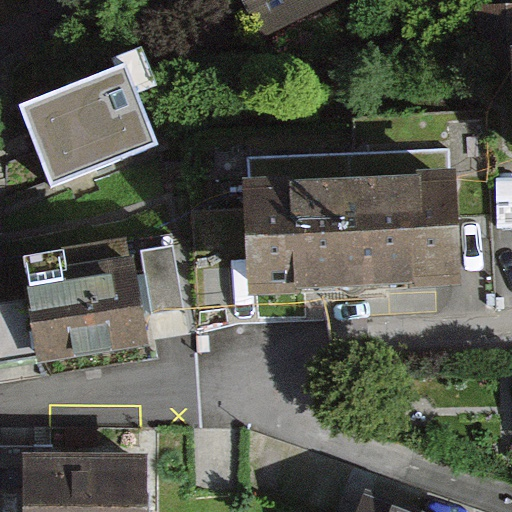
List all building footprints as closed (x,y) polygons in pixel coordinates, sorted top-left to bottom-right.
[(253,0),(269,29),(324,0),(253,0)] [(511,0),(480,0),(482,46),(511,44),(511,0)] [(122,69),(24,106),(54,184),(152,146),(122,69)] [(457,140),(244,146),(248,276),(461,270),(457,140)] [(131,259),(33,275),(47,361),(145,345),(131,259)] [(149,511),(150,455),(25,453),(24,511),(149,511)] [(466,511),(369,472),(352,511),(466,511)]
